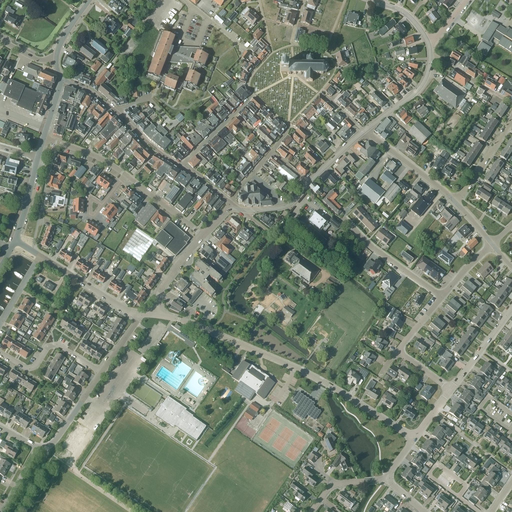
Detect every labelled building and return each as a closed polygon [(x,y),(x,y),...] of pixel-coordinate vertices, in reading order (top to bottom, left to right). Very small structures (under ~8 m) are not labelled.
[(121,13),(125,8),(114,0),(113,0),(108,7),(118,15),(120,12),(121,13)] [(315,11),(316,8),(319,3),(311,0),(310,0),(308,5),(307,8),(315,11)] [(447,9),(451,4),(446,0),(443,5),(447,9)] [(293,3),(290,2),(289,5),(281,4),(280,7),(291,9),(297,10),(299,4),(294,2),(293,3)] [(16,28),(20,21),(15,18),(16,18),(12,16),(14,12),(10,10),(10,9),(7,7),(5,12),(8,14),(4,21),(12,25),(11,25),(12,26),(13,27),(14,27),(15,27),(16,28)] [(247,8),(241,14),(244,17),(248,21),(254,14),(249,10),(247,8)] [(433,24),(439,19),(434,12),(437,10),(435,8),(429,12),(431,14),(427,17),(433,24)] [(221,17),(226,12),(222,9),(217,14),(214,18),(221,25),(225,20),(221,17)] [(491,14),(499,19),(501,14),(494,10),(491,14)] [(294,20),(296,14),(288,11),(286,17),(294,20)] [(312,19),(314,13),(305,11),(303,17),(312,19)] [(231,23),(238,15),(234,12),(227,19),(231,23)] [(345,16),(343,24),(345,25),(346,24),(357,26),(359,16),(348,13),(347,17),(345,16)] [(248,21),(253,25),(259,18),(254,14),(248,21)] [(116,30),(120,25),(108,17),(100,27),(102,28),(100,30),(104,32),(105,30),(111,35),(115,29),(116,30)] [(284,23),(293,26),(294,20),(286,17),(284,23)] [(303,17),(301,23),(310,25),(312,19),(303,17)] [(133,31),(141,21),(137,18),(132,25),(129,22),(126,26),(133,31)] [(392,20),(384,27),(388,30),(395,24),(392,20)] [(498,26),(492,22),(481,39),(483,40),(476,51),(486,56),(493,45),(491,44),(490,42),(493,38),(499,42),(497,45),(511,54),(511,31),(509,29),(508,31),(498,25),(498,26)] [(401,37),(407,31),(400,24),(394,29),(401,37)] [(128,38),(133,31),(128,27),(126,30),(123,35),(128,38)] [(253,48),(255,45),(258,42),(257,41),(263,34),(258,29),(251,36),(255,39),(250,45),(253,48)] [(306,37),(304,36),(305,32),(296,30),(294,42),(300,43),(300,42),(302,43),(303,39),(306,39),(308,40),(309,37),(307,36),(306,37)] [(167,57),(167,56),(170,57),(171,56),(173,57),(174,53),(172,52),(173,49),(171,48),(175,38),(161,33),(153,53),(155,54),(156,54),(165,58),(166,56),(167,57)] [(414,43),(411,37),(406,39),(400,41),(401,44),(404,43),(405,46),(414,43)] [(263,52),(264,51),(268,46),(260,40),(258,42),(255,45),(253,48),(250,50),(254,53),(258,48),(263,52)] [(109,51),(96,41),(94,42),(92,41),(90,43),(92,45),(91,47),(103,56),(100,59),(106,64),(113,55),(108,52),(109,51)] [(91,60),(95,55),(84,47),(80,52),(91,60)] [(188,64),(194,48),(188,48),(187,50),(183,48),(176,47),(174,53),(173,57),(171,60),(170,63),(177,63),(177,61),(182,63),(181,64),(188,64)] [(208,51),(199,47),(197,53),(199,54),(197,58),(206,62),(209,56),(208,55),(208,57),(206,56),(208,51)] [(417,54),(415,47),(407,49),(403,50),(403,49),(394,51),(395,56),(404,54),(404,53),(408,52),(408,56),(417,54)] [(245,61),(250,55),(245,51),(243,55),(241,57),(245,61)] [(264,51),(263,52),(257,58),(261,61),(265,56),(267,54),(264,51)] [(451,58),(448,63),(453,66),(456,61),(457,62),(461,56),(453,51),(450,57),(451,58)] [(78,56),(79,54),(76,53),(75,55),(72,53),(70,58),(67,56),(62,66),(73,72),(78,62),(77,62),(78,59),(82,61),(83,59),(78,56)] [(171,56),(170,57),(167,56),(167,57),(166,56),(165,58),(156,54),(155,54),(148,74),(161,80),(163,74),(164,74),(169,59),(171,60),(173,57),(171,56)] [(337,62),(345,60),(344,54),(335,56),(337,62)] [(254,57),(252,56),(250,59),(252,60),(250,63),(255,68),(260,62),(254,57)] [(312,61),(313,57),(306,57),(306,63),(301,63),(302,61),(301,61),(301,63),(296,63),(296,61),(295,61),(295,62),(291,62),(291,61),(290,61),(290,62),(288,62),(288,64),(281,64),(281,72),(288,72),(288,73),(290,73),(290,75),(291,73),(295,73),(295,75),(296,75),(296,73),(300,74),(300,75),(301,75),(301,73),(304,73),(304,78),(306,78),(306,82),(312,82),(312,74),(317,74),(316,75),(317,75),(317,74),(322,74),(323,74),(325,73),(326,73),(326,72),(328,71),(328,70),(328,67),(328,66),(326,65),(327,64),(326,64),(323,63),(323,61),(322,61),(318,61),(317,61),(317,63),(312,63),(312,61)] [(203,69),(204,69),(206,62),(197,58),(195,63),(193,62),(191,68),(199,71),(201,66),(204,67),(203,69)] [(470,76),(474,68),(475,67),(466,62),(468,60),(465,59),(462,64),(461,65),(463,67),(464,66),(468,68),(465,73),(470,76)] [(337,62),(338,68),(347,66),(345,60),(337,62)] [(95,73),(101,65),(96,61),(90,69),(95,73)] [(9,72),(13,65),(7,62),(3,69),(6,71),(4,74),(7,76),(9,72)] [(253,68),(247,63),(246,65),(244,63),(242,65),(243,66),(242,68),(249,74),(253,68)] [(44,73),(40,72),(39,69),(28,65),(25,66),(23,72),(30,75),(27,80),(32,82),(34,77),(43,81),(41,86),(52,90),(57,78),(44,73)] [(407,68),(404,66),(402,68),(405,70),(403,73),(411,80),(416,74),(407,67),(407,68)] [(83,74),(85,70),(78,67),(77,69),(77,71),(76,71),(73,79),(73,80),(79,83),(83,74)] [(118,73),(111,68),(108,73),(104,70),(96,81),(95,81),(91,87),(97,92),(107,80),(110,82),(118,73)] [(200,77),(198,76),(199,71),(191,68),(189,73),(191,74),(189,78),(198,82),(201,76),(200,75),(200,77)] [(482,77),(483,75),(480,72),(474,68),(470,76),(474,78),(477,74),(478,75),(482,77)] [(246,83),(248,75),(246,74),(247,73),(245,72),(243,71),(241,70),(240,72),(242,73),(240,81),(246,83)] [(469,91),(472,86),(467,83),(468,80),(461,75),(453,70),(449,76),(464,86),(464,87),(469,91)] [(341,84),(346,78),(343,76),(339,72),(332,80),(337,84),(339,82),(341,84)] [(89,77),(83,74),(79,83),(80,83),(89,86),(92,79),(94,77),(89,75),(89,77)] [(173,80),(168,78),(169,76),(164,74),(163,74),(161,80),(160,82),(165,84),(164,87),(162,86),(162,87),(169,89),(173,80)] [(404,88),(408,84),(404,80),(405,78),(401,74),(397,78),(399,79),(397,81),(404,88)] [(493,90),(496,85),(495,84),(497,81),(488,76),(484,74),(483,75),(482,77),(480,79),(484,82),(485,79),(487,80),(484,85),(493,90)] [(196,89),(198,82),(189,78),(187,83),(185,82),(183,88),(191,92),(193,87),(196,88),(195,89),(196,89)] [(228,86),(234,81),(231,78),(225,83),(228,86)] [(4,88),(1,94),(3,95),(3,96),(12,100),(18,102),(17,105),(16,106),(41,117),(44,109),(46,110),(47,107),(45,106),(48,98),(24,88),(25,87),(18,84),(19,82),(16,80),(15,83),(10,81),(9,80),(6,85),(6,84),(5,85),(4,88)] [(180,91),(184,82),(178,80),(177,82),(173,80),(169,89),(175,92),(176,92),(174,91),(175,89),(180,91)] [(448,104),(455,109),(464,96),(442,80),(433,92),(437,95),(436,96),(448,104)] [(511,101),(511,82),(507,80),(498,93),(500,94),(511,101)] [(49,98),(51,92),(44,89),(45,88),(39,86),(40,85),(34,83),(33,85),(39,87),(37,92),(49,98)] [(394,96),(399,91),(391,83),(389,85),(391,87),(389,90),(394,96)] [(333,88),(329,84),(323,91),(330,97),(331,96),(332,95),(335,91),(338,94),(342,90),(335,85),(333,88)] [(112,103),(117,97),(111,92),(103,85),(98,91),(106,98),(112,103)] [(242,102),(251,94),(243,85),(234,94),(242,102)] [(61,101),(72,105),(78,90),(67,87),(65,88),(63,94),(62,97),(61,101)] [(485,102),(486,102),(489,98),(483,94),(485,90),(480,87),(476,93),(485,99),(483,101),(485,102)] [(231,105),(232,105),(235,108),(241,103),(228,90),(225,93),(231,99),(228,101),(228,102),(231,105)] [(83,100),(86,94),(79,91),(77,97),(76,96),(73,102),(72,105),(69,113),(73,115),(75,109),(77,109),(78,105),(80,105),(83,100)] [(345,108),(350,102),(346,99),(350,95),(345,91),(344,93),(344,94),(337,101),(345,108)] [(377,95),(375,92),(372,94),(370,96),(373,99),(377,103),(381,108),(386,102),(382,98),(381,99),(377,95)] [(76,117),(80,118),(93,98),(87,94),(86,94),(83,100),(81,105),(84,107),(79,115),(77,114),(76,117)] [(117,97),(112,103),(116,107),(120,106),(128,104),(125,94),(118,96),(119,97),(118,98),(117,97)] [(320,107),(321,108),(322,107),(327,102),(319,96),(317,98),(311,104),(313,106),(314,108),(315,108),(316,106),(318,109),(320,107)] [(228,102),(228,101),(227,100),(224,103),(223,101),(222,102),(221,100),(218,103),(217,102),(217,101),(213,97),(211,98),(215,103),(213,105),(215,108),(218,105),(221,107),(222,105),(223,106),(230,113),(235,109),(232,105),(231,105),(228,102)] [(253,108),(257,112),(263,106),(254,98),(249,102),(254,107),(253,108)] [(91,115),(101,105),(95,99),(91,103),(93,105),(87,111),(90,114),(89,115),(88,115),(85,120),(86,120),(85,121),(87,122),(88,121),(87,120),(89,118),(92,115),(91,115)] [(424,108),(423,106),(424,105),(421,100),(412,107),(421,118),(429,113),(424,107),(424,108)] [(71,107),(72,105),(61,101),(60,104),(57,114),(65,116),(65,114),(66,111),(65,111),(66,110),(69,111),(70,107),(71,107)] [(254,115),(257,112),(253,108),(254,107),(249,102),(245,107),(250,112),(254,115)] [(323,110),(322,111),(326,114),(328,113),(326,111),(328,110),(331,113),(334,109),(327,103),(323,108),(324,109),(323,110)] [(372,117),(378,111),(370,103),(367,106),(370,109),(367,112),(372,117)] [(466,116),(471,108),(465,103),(459,111),(466,116)] [(350,104),(345,109),(350,114),(355,109),(350,104)] [(501,104),(499,107),(498,109),(504,113),(507,108),(501,104)] [(92,115),(89,118),(91,120),(94,116),(97,119),(106,110),(101,105),(91,115),(92,115)] [(212,110),(215,108),(213,105),(207,110),(211,115),(209,117),(210,118),(206,122),(213,129),(220,122),(213,114),(214,113),(212,110)] [(221,122),(230,113),(223,106),(220,109),(222,111),(216,116),(221,122)] [(315,108),(314,108),(313,106),(311,107),(310,106),(306,110),(312,116),(316,112),(319,114),(320,113),(322,111),(323,110),(321,108),(320,107),(318,109),(316,112),(314,110),(315,108)] [(263,117),(266,120),(268,118),(272,114),(264,107),(261,111),(262,112),(260,115),(263,117)] [(129,118),(135,115),(139,112),(136,108),(133,110),(131,108),(130,108),(124,111),(129,118)] [(255,124),(259,120),(245,108),(238,114),(245,121),(248,118),(255,124)] [(354,117),(359,112),(358,111),(360,110),(359,109),(357,111),(355,109),(350,114),(354,117)] [(359,112),(354,117),(356,119),(362,125),(368,119),(362,113),(364,111),(362,109),(359,112)] [(405,125),(412,118),(402,109),(396,115),(400,120),(405,125)] [(504,113),(498,109),(494,114),(501,118),(504,113)] [(308,121),(312,116),(306,110),(302,115),(308,121)] [(111,122),(114,118),(108,111),(97,125),(94,128),(99,132),(100,131),(106,124),(109,121),(111,122)] [(135,115),(129,118),(136,126),(145,119),(140,112),(135,115)] [(337,125),(339,124),(340,122),(341,123),(344,121),(343,119),(344,118),(338,113),(337,114),(336,113),(330,118),(337,125)] [(180,123),(185,118),(179,114),(175,118),(180,123)] [(80,118),(76,117),(70,115),(65,130),(71,132),(75,120),(78,121),(80,118)] [(110,138),(122,126),(114,118),(111,122),(109,121),(106,124),(108,126),(99,135),(102,138),(101,140),(94,147),(98,151),(110,138)] [(151,125),(149,127),(147,125),(149,123),(146,118),(137,125),(140,129),(140,131),(141,132),(143,132),(142,133),(143,133),(151,125)] [(230,124),(237,132),(239,130),(236,126),(240,122),(235,118),(230,124)] [(274,132),(282,123),(276,118),(272,122),(270,124),(274,128),(271,131),(272,133),(273,132),(274,132)] [(385,118),(374,131),(378,135),(380,136),(385,140),(390,134),(388,133),(386,131),(390,126),(392,128),(396,124),(391,119),(388,122),(385,118)] [(192,130),(194,128),(191,124),(192,123),(188,119),(185,121),(187,124),(190,127),(192,130)] [(302,126),(305,129),(305,128),(308,125),(309,124),(305,120),(303,122),(300,119),(296,123),(299,125),(300,124),(302,126)] [(346,119),(343,122),(349,129),(352,126),(346,119)] [(488,124),(494,128),(498,123),(491,119),(490,121),(487,120),(487,121),(484,119),(482,121),(485,123),(486,121),(489,123),(488,124)] [(213,129),(206,122),(205,120),(194,131),(203,139),(213,129)] [(259,120),(255,124),(252,126),(255,129),(261,122),(259,120)] [(88,121),(87,122),(85,125),(90,129),(94,125),(88,121)] [(7,122),(2,133),(6,135),(11,124),(7,122)] [(326,126),(332,131),(336,127),(330,122),(326,126)] [(421,145),(431,135),(417,122),(408,132),(421,145)] [(90,130),(80,123),(79,125),(78,125),(75,130),(84,136),(86,132),(87,134),(90,130)] [(273,132),(272,133),(269,136),(274,140),(277,138),(274,136),(277,133),(280,136),(286,128),(286,127),(282,123),(274,132),(273,132)] [(303,131),(305,129),(302,126),(300,124),(299,125),(296,123),(293,126),(297,130),(295,132),(303,140),(304,141),(309,136),(304,131),(303,132),(303,131)] [(235,133),(237,132),(230,124),(225,128),(229,133),(232,130),(235,133)] [(491,133),(494,128),(488,124),(485,129),(491,133)] [(157,147),(163,139),(164,137),(165,136),(168,133),(160,125),(156,129),(152,125),(151,125),(143,133),(151,142),(157,147)] [(65,127),(60,127),(55,126),(53,134),(59,136),(59,135),(62,136),(63,134),(65,127)] [(119,143),(120,142),(118,140),(123,135),(124,136),(128,132),(122,126),(110,138),(113,141),(107,147),(111,151),(119,143)] [(260,136),(265,130),(262,127),(256,132),(260,136)] [(353,133),(349,129),(348,128),(339,136),(344,142),(353,133)] [(222,140),(225,143),(227,142),(232,148),(238,143),(229,133),(225,129),(217,135),(222,140)] [(482,134),(482,133),(480,132),(480,131),(477,129),(475,131),(479,134),(478,135),(480,136),(478,139),(485,143),(488,138),(482,134)] [(488,138),(491,133),(485,129),(482,133),(482,134),(488,138)] [(265,141),(269,137),(268,135),(269,134),(265,130),(260,136),(265,141)] [(202,140),(196,134),(194,132),(191,135),(190,135),(189,135),(187,136),(188,138),(187,138),(195,146),(202,140)] [(303,140),(295,132),(291,137),(298,144),(303,140)] [(118,145),(120,147),(118,148),(119,149),(112,156),(118,161),(124,154),(122,152),(135,139),(129,133),(120,142),(119,143),(120,143),(118,145)] [(20,135),(17,134),(16,138),(20,139),(19,142),(23,143),(24,144),(25,144),(27,144),(27,143),(28,142),(27,141),(28,137),(20,135)] [(177,138),(180,140),(191,151),(195,147),(184,136),(182,138),(178,134),(176,136),(177,138)] [(249,142),(254,137),(252,134),(246,140),(249,142)] [(408,143),(411,139),(405,134),(400,140),(404,143),(406,141),(408,143)] [(163,139),(157,147),(163,152),(166,148),(167,149),(169,147),(168,146),(174,138),(172,136),(170,139),(171,139),(170,140),(168,139),(168,140),(164,137),(163,139)] [(226,145),(225,144),(217,136),(207,145),(216,154),(226,145)] [(286,147),(292,140),(287,136),(281,143),(286,147)] [(269,137),(265,141),(270,146),(274,142),(269,137)] [(133,154),(142,146),(135,139),(122,152),(124,154),(124,153),(129,158),(133,154)] [(322,154),(328,147),(322,141),(315,147),(322,154)] [(377,149),(367,142),(363,146),(358,142),(354,148),(368,160),(377,149)] [(418,149),(410,142),(408,145),(409,146),(405,151),(407,154),(408,153),(413,157),(413,156),(415,157),(417,154),(416,153),(417,152),(416,151),(418,149)] [(262,156),(267,151),(258,143),(255,147),(257,149),(258,150),(260,151),(259,153),(262,156)] [(442,153),(444,149),(431,143),(430,146),(432,147),(429,153),(435,156),(438,151),(442,153)] [(471,145),(470,147),(472,148),(479,152),(482,147),(476,143),(474,145),(472,144),(471,145)] [(178,150),(184,157),(190,151),(183,144),(177,150),(178,150)] [(137,160),(146,150),(142,146),(133,154),(132,155),(137,160)] [(212,158),(209,155),(212,152),(206,146),(200,152),(204,157),(204,156),(206,158),(207,158),(209,160),(212,158)] [(284,159),(288,153),(280,146),(276,151),(281,155),(280,155),(284,159)] [(312,155),(315,152),(309,147),(307,149),(309,152),(304,157),(313,166),(318,161),(311,155),(312,154),(312,155)] [(509,156),(511,151),(506,147),(503,152),(509,156)] [(475,157),(479,152),(472,148),(469,153),(475,157)] [(253,167),(262,157),(253,149),(249,153),(254,157),(249,163),(253,167)] [(146,150),(137,160),(142,165),(148,159),(152,155),(146,150)] [(180,161),(184,157),(178,150),(173,155),(171,153),(169,156),(171,157),(176,160),(178,158),(180,161)] [(364,177),(375,164),(374,163),(382,154),(377,150),(369,160),(358,172),(354,177),(359,181),(363,176),(364,177)] [(440,169),(449,155),(444,152),(441,157),(438,156),(434,162),(435,162),(432,167),(438,171),(440,169)] [(506,161),(509,156),(503,152),(499,157),(506,161)] [(472,162),(475,157),(469,153),(466,158),(472,162)] [(62,163),(66,164),(68,158),(57,154),(55,158),(61,161),(62,161),(62,163)] [(207,162),(198,154),(195,157),(188,164),(193,169),(199,162),(203,166),(207,162)] [(350,162),(350,163),(352,165),(356,161),(350,154),(346,158),(350,162)] [(153,166),(159,158),(154,155),(151,160),(148,163),(153,166)] [(350,162),(346,158),(344,156),(340,160),(346,166),(350,163),(350,162)] [(78,169),(79,167),(81,161),(69,157),(67,165),(78,169)] [(277,170),(282,165),(272,157),(268,162),(272,166),(269,169),(271,171),(272,170),(273,171),(275,168),(277,170)] [(60,173),(66,164),(62,163),(62,161),(61,161),(55,158),(53,165),(59,167),(59,166),(61,167),(58,172),(60,173)] [(161,169),(165,162),(159,158),(153,166),(152,168),(158,172),(160,168),(161,169)] [(469,167),(472,162),(466,158),(462,163),(469,167)] [(342,170),(346,166),(340,160),(336,164),(338,167),(338,166),(342,170)] [(375,205),(396,180),(391,176),(398,167),(389,160),(383,167),(387,170),(380,179),(385,183),(380,189),(368,180),(359,192),(375,205)] [(10,174),(15,175),(18,164),(7,161),(4,172),(9,174),(10,174)] [(504,175),(506,172),(503,170),(504,169),(501,168),(503,165),(497,161),(494,166),(502,171),(501,172),(501,173),(504,175)] [(170,172),(174,167),(169,164),(165,162),(161,169),(160,168),(158,172),(148,186),(155,192),(157,189),(168,173),(168,174),(170,172)] [(252,168),(246,162),(243,166),(241,164),(236,170),(244,177),(252,168)] [(304,176),(309,171),(300,163),(296,168),(298,171),(297,172),(301,175),(302,174),(304,176)] [(282,165),(277,170),(280,171),(278,173),(292,184),(297,177),(282,165)] [(450,168),(446,165),(445,168),(445,167),(441,173),(449,178),(453,173),(454,171),(453,170),(454,168),(451,166),(450,168)] [(92,179),(94,180),(102,170),(94,166),(89,173),(94,176),(92,179)] [(344,173),(342,170),(338,166),(338,167),(334,170),(340,177),(344,173)] [(501,174),(501,173),(501,172),(502,171),(494,166),(490,171),(497,175),(498,172),(501,174)] [(79,180),(86,171),(81,167),(74,176),(79,180)] [(168,188),(180,171),(174,167),(170,172),(168,174),(168,173),(157,189),(162,192),(162,191),(165,193),(168,188)] [(209,170),(204,176),(209,181),(214,175),(211,173),(213,170),(212,168),(210,171),(209,170)] [(74,170),(68,176),(71,179),(76,172),(74,170)] [(168,188),(165,193),(167,195),(164,200),(170,205),(180,192),(177,189),(180,186),(179,185),(185,189),(192,179),(186,175),(180,171),(168,188)] [(495,181),(496,180),(497,179),(495,177),(497,175),(490,171),(487,176),(493,180),(495,181)] [(330,177),(329,176),(325,172),(319,178),(324,183),(328,179),(333,185),(336,182),(338,181),(332,175),(330,177)] [(217,173),(210,181),(215,186),(222,177),(221,177),(219,175),(217,173)] [(14,179),(15,175),(10,174),(9,179),(9,178),(8,180),(0,178),(0,188),(14,195),(16,187),(16,186),(17,187),(17,186),(17,185),(18,185),(18,184),(18,183),(17,183),(17,180),(14,179)] [(59,186),(64,177),(59,174),(57,178),(51,176),(48,186),(58,190),(59,186)] [(102,174),(96,183),(101,186),(107,178),(102,174)] [(221,190),(225,185),(228,181),(225,179),(228,176),(225,174),(224,175),(225,175),(216,186),(221,190)] [(492,182),(493,180),(487,176),(484,181),(490,185),(492,182)] [(92,179),(91,178),(88,182),(84,178),(78,186),(82,188),(84,185),(88,187),(94,180),(92,179)] [(104,192),(112,182),(107,178),(101,186),(104,189),(102,191),(104,192)] [(195,193),(201,185),(194,179),(190,184),(185,189),(192,195),(195,192),(195,193)] [(230,198),(233,194),(228,190),(230,188),(229,187),(234,182),(231,180),(222,191),(230,198)] [(281,183),(278,181),(274,186),(277,188),(276,188),(283,193),(288,186),(282,181),(281,183)] [(408,188),(400,181),(396,186),(393,184),(382,197),(390,204),(402,189),(405,192),(408,188)] [(250,184),(248,183),(245,187),(245,189),(243,189),(242,189),(241,193),(240,193),(241,195),(238,195),(238,196),(238,197),(237,197),(238,201),(238,204),(239,205),(242,205),(245,207),(251,207),(251,208),(272,206),(274,204),(274,201),(266,195),(265,196),(250,183),(250,184)] [(322,198),(325,195),(313,183),(309,187),(319,197),(320,196),(322,198)] [(409,193),(405,198),(407,199),(408,200),(410,199),(413,202),(416,199),(417,199),(425,190),(417,183),(409,193)] [(86,191),(90,194),(95,187),(92,184),(86,191)] [(193,199),(186,207),(188,208),(198,197),(201,199),(208,191),(203,186),(192,198),(193,199)] [(128,199),(133,193),(126,187),(122,193),(126,196),(126,197),(128,199)] [(485,193),(481,199),(487,203),(491,197),(486,194),(488,191),(490,192),(492,189),(488,187),(486,190),(485,193)] [(481,199),(485,193),(479,189),(475,195),(481,199)] [(331,198),(333,200),(338,196),(336,194),(337,193),(333,190),(326,197),(329,200),(331,198)] [(206,204),(214,195),(209,191),(201,200),(198,203),(193,209),(196,211),(200,206),(201,205),(203,202),(206,204)] [(137,215),(143,207),(140,204),(143,200),(134,192),(128,200),(137,207),(133,212),(137,215)] [(428,204),(434,197),(428,192),(423,199),(421,197),(410,210),(419,218),(430,205),(428,204)] [(193,199),(192,198),(186,194),(175,208),(181,213),(186,206),(186,207),(193,199)] [(64,206),(65,198),(46,195),(44,206),(51,207),(56,208),(57,205),(64,206)] [(219,199),(220,199),(216,195),(215,196),(212,199),(207,205),(208,206),(210,208),(212,209),(212,208),(219,199)] [(336,203),(333,200),(331,198),(329,200),(326,197),(323,201),(330,208),(334,205),(336,203)] [(501,202),(502,203),(504,199),(502,198),(500,202),(496,199),(491,206),(497,209),(501,202)] [(216,211),(223,204),(224,203),(219,199),(212,208),(216,211)] [(439,211),(444,205),(438,200),(430,210),(433,213),(436,209),(439,211)] [(126,209),(129,206),(122,201),(120,204),(126,209)] [(506,206),(507,206),(509,203),(507,201),(505,205),(502,203),(501,202),(497,209),(502,212),(506,206)] [(334,205),(330,208),(337,215),(341,212),(339,210),(341,208),(336,203),(334,205)] [(143,227),(156,211),(148,204),(134,220),(143,227)] [(106,210),(114,216),(116,213),(118,215),(122,210),(117,207),(115,209),(109,205),(106,210)] [(506,206),(502,212),(507,216),(511,209),(511,210),(511,209),(511,205),(510,208),(507,206),(506,206)] [(83,213),(83,207),(73,207),(73,210),(70,210),(70,216),(76,216),(76,213),(83,213)] [(357,218),(364,212),(359,207),(353,213),(357,218)] [(453,217),(454,215),(447,208),(440,215),(448,222),(453,217)] [(106,210),(102,215),(112,223),(114,220),(112,219),(114,216),(106,210)] [(402,219),(407,213),(403,210),(398,215),(402,219)] [(161,230),(170,220),(158,211),(150,221),(161,230)] [(300,221),(298,221),(298,223),(298,225),(299,227),(299,229),(300,230),(302,232),(303,233),(305,234),(306,234),(308,235),(310,235),(310,234),(309,232),(309,230),(310,230),(311,232),(311,233),(312,234),(311,236),(322,246),(326,241),(310,228),(311,226),(314,228),(319,233),(322,230),(325,232),(330,225),(337,231),(338,230),(342,225),(332,217),(327,223),(314,212),(311,216),(311,217),(310,218),(307,222),(309,224),(310,225),(306,222),(304,223),(303,223),(301,222),(300,221)] [(362,223),(369,217),(364,212),(357,218),(362,223)] [(268,217),(264,214),(259,220),(269,228),(273,223),(271,222),(273,219),(269,216),(268,217)] [(204,225),(209,219),(205,216),(201,222),(204,225)] [(367,228),(373,222),(369,217),(362,223),(367,228)] [(450,232),(459,222),(453,217),(448,222),(444,226),(450,232)] [(231,228),(237,221),(234,218),(232,220),(229,218),(224,224),(227,227),(228,226),(231,228)] [(95,225),(90,221),(83,232),(85,234),(87,232),(90,233),(95,225)] [(237,221),(231,228),(233,230),(233,232),(236,234),(241,228),(238,225),(240,223),(237,221)] [(185,241),(185,238),(184,237),(185,235),(170,222),(154,241),(137,229),(123,251),(139,262),(152,244),(155,246),(157,243),(164,249),(165,248),(175,257),(187,244),(184,242),(185,241)] [(373,222),(367,228),(371,233),(378,226),(373,222)] [(401,222),(396,228),(400,231),(405,225),(401,222)] [(95,225),(90,233),(95,237),(100,228),(95,225)] [(464,240),(471,234),(464,226),(457,232),(464,240)] [(45,233),(52,236),(54,230),(48,227),(45,233)] [(221,257),(231,266),(236,259),(230,255),(229,256),(228,255),(233,250),(230,247),(227,245),(231,241),(225,237),(227,235),(224,233),(224,232),(221,229),(221,230),(220,229),(214,237),(219,241),(215,246),(222,252),(219,256),(221,257)] [(252,235),(244,229),(242,230),(238,236),(246,242),(252,235)] [(381,241),(387,234),(381,230),(376,237),(381,241)] [(74,231),(71,236),(76,239),(79,234),(74,231)] [(50,242),(52,236),(45,233),(43,239),(50,242)] [(387,234),(381,241),(386,245),(392,238),(387,234)] [(88,238),(83,235),(78,243),(83,246),(88,238)] [(52,244),(52,243),(50,242),(43,239),(41,245),(48,248),(49,244),(52,244)] [(478,244),(473,239),(471,241),(470,240),(468,243),(469,243),(466,246),(467,247),(466,248),(465,248),(462,251),(459,254),(462,258),(469,252),(468,251),(469,249),(470,250),(478,244)] [(212,259),(214,257),(211,255),(213,252),(206,246),(202,250),(210,257),(212,259)] [(358,257),(362,260),(364,258),(367,253),(367,254),(370,251),(365,247),(358,257)] [(100,248),(94,257),(98,259),(103,251),(100,248)] [(64,260),(70,250),(68,249),(66,252),(62,250),(59,256),(64,260)] [(70,250),(64,260),(69,263),(73,257),(70,255),(72,251),(70,250)] [(211,261),(212,259),(210,257),(202,250),(199,254),(206,260),(208,258),(211,261)] [(297,255),(292,251),(291,252),(289,255),(287,257),(285,261),(284,261),(290,265),(291,264),(294,266),(290,271),(308,285),(311,281),(319,272),(300,258),(299,259),(296,256),(297,255)] [(442,251),(437,257),(448,265),(453,259),(442,251)] [(402,257),(411,263),(413,260),(405,254),(402,257)] [(105,256),(103,255),(96,265),(99,267),(105,256)] [(231,266),(221,257),(216,263),(223,269),(227,272),(231,266)] [(444,276),(443,275),(445,273),(422,257),(415,267),(425,274),(427,276),(428,275),(438,283),(441,278),(442,278),(444,276)] [(160,264),(166,268),(170,262),(164,258),(161,262),(158,260),(157,262),(160,264)] [(81,270),(85,264),(79,260),(75,267),(81,270)] [(215,293),(207,285),(208,284),(206,281),(209,277),(218,283),(222,278),(210,268),(201,260),(194,268),(201,272),(198,275),(196,272),(193,275),(194,276),(189,280),(199,288),(200,288),(211,298),(215,293)] [(376,260),(374,264),(370,268),(365,265),(363,268),(368,272),(369,270),(375,274),(382,265),(376,260)] [(85,264),(81,270),(86,273),(90,267),(86,265),(88,262),(86,261),(85,264)] [(157,262),(157,261),(155,263),(159,265),(156,269),(162,273),(166,268),(160,264),(157,262)] [(111,276),(117,267),(111,263),(105,273),(111,276)] [(482,268),(488,274),(493,270),(486,263),(482,268)] [(135,268),(130,264),(127,269),(132,273),(135,268)] [(483,279),(488,274),(482,268),(477,272),(483,279)] [(101,274),(103,271),(101,269),(99,273),(95,271),(92,277),(97,280),(101,274)] [(392,275),(389,272),(382,282),(388,287),(383,293),(389,298),(395,290),(391,287),(398,278),(393,274),(392,275)] [(101,274),(97,280),(103,284),(106,277),(103,275),(101,274)] [(146,278),(155,284),(158,279),(152,275),(150,278),(147,277),(146,278)] [(151,289),(155,284),(146,278),(144,280),(147,282),(145,285),(151,289)] [(174,287),(182,294),(182,293),(185,296),(186,295),(186,294),(189,291),(186,289),(189,285),(181,278),(178,283),(174,287)] [(333,283),(328,279),(325,283),(325,284),(325,285),(329,288),(329,286),(335,291),(338,287),(333,283)] [(465,285),(473,292),(477,287),(479,288),(481,285),(475,280),(473,283),(469,279),(465,285)] [(114,291),(118,284),(112,281),(108,287),(114,291)] [(51,292),(54,287),(46,282),(43,287),(51,292)] [(118,284),(114,291),(119,294),(123,288),(118,284)] [(410,288),(411,288),(405,285),(405,286),(402,292),(407,295),(410,288)] [(469,297),(473,292),(465,285),(460,290),(464,293),(462,296),(468,301),(470,298),(469,297)] [(501,289),(500,288),(498,291),(506,297),(511,291),(504,285),(501,289)] [(129,291),(127,295),(126,295),(125,296),(134,302),(133,302),(140,306),(143,301),(137,297),(137,296),(134,294),(129,291)] [(137,297),(143,301),(147,296),(141,291),(138,295),(135,292),(134,294),(137,296),(137,297)] [(502,303),(506,297),(498,291),(496,293),(497,294),(495,297),(502,303)] [(403,301),(407,295),(402,292),(398,298),(403,301)] [(82,305),(87,297),(82,293),(77,302),(82,305)] [(415,301),(416,301),(415,304),(419,306),(423,297),(419,295),(419,296),(417,296),(415,301)] [(87,297),(82,305),(87,308),(92,300),(87,297)] [(498,309),(502,303),(495,297),(492,301),(491,300),(489,303),(498,309)] [(185,304),(177,298),(175,301),(174,300),(171,305),(172,306),(170,309),(179,313),(180,312),(184,307),(183,307),(185,304)] [(394,305),(399,308),(400,308),(399,308),(403,301),(398,298),(394,305)] [(449,303),(458,310),(462,305),(463,306),(466,303),(460,298),(457,301),(454,298),(449,303)] [(21,305),(30,310),(33,305),(24,300),(21,305)] [(97,314),(102,306),(97,303),(92,311),(97,314)] [(454,315),(458,310),(449,303),(445,308),(448,311),(446,314),(452,319),(455,316),(454,315)] [(481,311),(488,317),(493,311),(484,304),(482,307),(483,307),(481,311)] [(27,315),(30,310),(21,305),(18,309),(27,315)] [(102,306),(97,314),(102,318),(107,309),(102,306)] [(281,312),(290,319),(294,313),(286,306),(281,312)] [(399,329),(404,320),(399,317),(400,314),(400,313),(392,308),(386,318),(393,321),(389,329),(387,327),(384,333),(392,338),(395,332),(394,332),(396,328),(399,329)] [(481,311),(480,310),(478,313),(479,314),(476,317),(484,323),(488,317),(481,311)] [(12,320),(21,325),(24,320),(15,315),(12,320)] [(43,322),(50,326),(54,320),(47,315),(43,322)] [(434,321),(442,329),(446,324),(448,325),(450,322),(444,316),(442,319),(438,316),(434,321)] [(479,329),(484,323),(476,317),(474,321),(473,320),(471,323),(479,329)] [(65,329),(68,323),(70,321),(65,318),(60,326),(65,329)] [(114,324),(122,329),(125,324),(117,319),(114,324)] [(18,330),(21,325),(12,320),(9,325),(18,330)] [(75,324),(70,321),(68,323),(65,329),(69,332),(75,324)] [(438,334),(442,329),(434,321),(429,327),(433,330),(430,333),(437,338),(439,335),(438,334)] [(47,331),(50,326),(43,322),(40,326),(47,331)] [(174,327),(170,325),(168,323),(170,325),(167,330),(166,331),(168,329),(170,331),(185,341),(185,342),(184,343),(192,349),(196,343),(178,330),(180,328),(176,325),(174,327)] [(74,335),(80,327),(75,324),(69,332),(74,335)] [(120,334),(122,329),(114,324),(111,329),(120,334)] [(47,331),(40,326),(37,325),(36,327),(38,329),(37,331),(44,336),(47,331)] [(80,327),(74,335),(79,339),(85,330),(80,327)] [(466,334),(473,339),(478,333),(470,327),(468,330),(469,330),(466,334)] [(117,339),(120,334),(111,329),(108,333),(117,339)] [(40,342),(44,336),(37,331),(33,338),(40,342)] [(114,344),(117,339),(108,333),(105,338),(114,344)] [(469,345),(473,339),(466,334),(463,337),(462,337),(461,339),(469,345)] [(511,343),(511,341),(506,336),(502,341),(508,346),(509,346),(511,343)] [(9,349),(13,341),(7,337),(3,345),(9,349)] [(379,340),(377,339),(375,342),(376,343),(374,346),(377,348),(376,348),(381,351),(383,348),(382,347),(383,345),(386,347),(388,343),(380,339),(379,340)] [(425,343),(419,339),(414,347),(423,353),(427,346),(431,348),(434,344),(427,340),(425,343)] [(464,351),(469,345),(461,339),(459,341),(460,342),(457,346),(464,351)] [(14,352),(18,344),(13,341),(9,349),(14,352)] [(84,352),(89,344),(84,341),(79,349),(84,352)] [(502,341),(498,347),(505,351),(507,348),(511,351),(509,355),(511,356),(511,348),(509,346),(508,346),(502,341)] [(19,354),(23,347),(18,344),(14,352),(19,354)] [(89,355),(94,347),(89,344),(84,352),(89,355)] [(460,357),(464,351),(457,346),(455,349),(454,348),(452,351),(460,357)] [(23,347),(19,354),(25,358),(30,351),(23,347)] [(94,358),(99,350),(94,347),(89,355),(94,358)] [(442,353),(444,350),(441,348),(439,350),(436,354),(440,357),(442,353)] [(99,350),(94,358),(99,361),(104,353),(99,350)] [(445,360),(441,367),(447,372),(453,364),(449,360),(452,356),(446,352),(442,358),(445,360)] [(368,355),(365,353),(363,357),(364,357),(362,360),(361,360),(359,364),(365,367),(367,364),(369,365),(371,362),(370,362),(372,359),(374,361),(376,358),(368,353),(368,355)] [(53,360),(61,365),(65,358),(57,354),(53,360)] [(58,370),(61,365),(53,360),(50,365),(58,370)] [(249,366),(242,361),(238,367),(237,367),(235,370),(236,371),(231,377),(239,383),(234,391),(249,401),(254,394),(263,400),(274,383),(267,379),(268,378),(261,373),(257,370),(250,365),(249,366)] [(483,367),(491,373),(493,371),(495,373),(496,371),(486,363),(483,367)] [(55,375),(58,370),(50,365),(47,370),(55,375)] [(399,371),(391,367),(387,374),(394,379),(396,375),(406,381),(410,374),(401,368),(399,371)] [(489,376),(491,373),(483,367),(479,372),(484,375),(482,378),(487,381),(490,377),(489,376)] [(15,382),(20,374),(13,370),(8,378),(15,382)] [(51,381),(55,375),(47,370),(43,377),(51,381)] [(77,377),(85,382),(88,377),(80,372),(77,377)] [(357,375),(352,372),(351,374),(350,374),(347,379),(348,379),(346,382),(350,385),(351,383),(355,385),(360,378),(356,376),(357,375)] [(20,385),(24,377),(20,374),(15,382),(20,385)] [(499,379),(495,385),(498,387),(498,386),(501,388),(499,391),(502,393),(504,390),(510,382),(501,376),(499,379)] [(25,388),(29,380),(24,377),(20,385),(25,388)] [(82,387),(85,382),(77,377),(74,382),(82,387)] [(487,381),(482,378),(480,380),(476,377),(472,381),(480,387),(482,384),(484,386),(487,381)] [(29,380),(25,388),(31,391),(36,384),(29,380)] [(65,390),(67,392),(75,397),(79,392),(72,388),(74,385),(67,381),(65,384),(68,386),(65,390)] [(375,400),(379,394),(372,390),(375,383),(371,381),(365,390),(369,392),(367,395),(375,400)] [(478,390),(480,387),(472,381),(469,385),(474,389),(472,391),(478,396),(481,392),(478,390)] [(418,392),(422,386),(418,383),(414,388),(418,392)] [(427,401),(434,391),(428,386),(420,396),(427,401)] [(478,396),(472,391),(470,394),(465,390),(463,394),(470,400),(472,398),(475,400),(476,399),(478,396)] [(72,402),(75,397),(67,392),(64,397),(72,402)] [(394,406),(396,402),(390,398),(391,396),(385,392),(381,399),(383,401),(381,403),(391,409),(393,405),(394,406)] [(299,394),(294,402),(299,406),(293,414),(302,420),(306,414),(314,420),(319,412),(311,406),(313,403),(308,399),(299,394)] [(468,403),(470,400),(463,394),(459,399),(464,403),(462,405),(467,409),(470,405),(468,403)] [(182,414),(184,411),(185,410),(166,398),(154,416),(169,426),(171,424),(174,426),(196,441),(206,427),(192,417),(190,420),(182,414)] [(0,414),(3,416),(8,408),(2,404),(4,401),(1,400),(0,401),(0,414)] [(58,407),(66,412),(69,407),(61,402),(58,407)] [(251,421),(260,408),(252,403),(243,416),(251,421)] [(412,420),(416,414),(410,410),(412,408),(406,404),(402,410),(405,412),(403,414),(412,420)] [(467,409),(462,405),(460,408),(455,404),(452,408),(460,414),(462,412),(464,413),(467,409)] [(14,417),(19,408),(16,407),(14,411),(8,408),(3,416),(8,419),(11,415),(14,417)] [(63,417),(66,412),(58,407),(55,412),(63,417)] [(19,425),(25,417),(22,415),(24,412),(19,408),(14,417),(16,418),(14,422),(19,425)] [(458,417),(460,414),(452,408),(449,413),(459,420),(460,419),(458,417)] [(472,431),(478,423),(473,419),(473,418),(471,416),(466,422),(469,424),(466,427),(472,431)] [(30,426),(34,420),(31,419),(30,420),(25,417),(19,425),(25,429),(28,425),(30,426)] [(36,435),(41,426),(36,423),(37,422),(34,420),(30,426),(29,429),(31,430),(30,431),(36,435)] [(484,432),(488,427),(485,425),(483,427),(478,423),(472,431),(478,435),(482,431),(484,432)] [(79,445),(88,430),(77,424),(68,438),(79,445)] [(41,426),(36,435),(42,438),(44,435),(47,436),(51,430),(48,429),(49,428),(46,426),(45,428),(41,426)] [(434,431),(442,437),(444,435),(448,438),(452,433),(445,427),(443,431),(438,427),(434,431)] [(490,442),(497,431),(495,429),(493,432),(490,429),(491,429),(488,427),(484,432),(486,434),(484,437),(490,442)] [(440,440),(442,437),(434,431),(431,436),(436,439),(434,442),(441,447),(445,443),(440,440)] [(500,445),(505,439),(502,437),(501,438),(499,436),(500,433),(497,431),(490,442),(496,446),(498,443),(500,445)] [(335,439),(329,435),(327,437),(325,439),(326,439),(327,440),(323,442),(328,453),(332,451),(332,450),(335,449),(335,450),(336,450),(332,442),(335,439)] [(506,454),(511,445),(511,442),(510,444),(506,442),(507,441),(505,439),(500,445),(503,446),(500,450),(506,454)] [(0,444),(0,446),(4,449),(2,452),(14,459),(17,452),(10,448),(12,446),(2,441),(0,444)] [(441,447),(434,442),(432,444),(427,441),(424,445),(432,451),(434,448),(438,451),(441,447)] [(453,455),(459,447),(455,444),(451,448),(449,447),(446,451),(445,451),(449,455),(451,453),(453,455)] [(430,453),(432,451),(424,445),(421,449),(426,453),(424,455),(429,459),(432,455),(430,453)] [(460,462),(463,457),(460,455),(464,450),(459,447),(453,455),(456,457),(455,458),(460,462)] [(316,460),(319,456),(313,452),(308,460),(313,463),(315,460),(316,460)] [(350,467),(346,457),(341,453),(332,465),(335,468),(340,461),(341,463),(340,464),(343,471),(350,468),(349,467),(350,467)] [(429,459),(424,455),(422,458),(417,454),(414,459),(422,465),(424,462),(426,463),(429,459)] [(10,461),(0,456),(0,455),(0,459),(1,460),(0,461),(0,466),(7,471),(10,465),(9,464),(10,461)] [(468,466),(474,458),(470,455),(466,459),(463,457),(460,462),(464,466),(466,464),(468,466)] [(474,458),(468,466),(471,468),(470,470),(474,473),(477,468),(475,466),(479,461),(474,458)] [(420,467),(422,465),(414,459),(411,463),(415,467),(414,469),(419,473),(422,468),(420,467)] [(488,478),(496,484),(499,479),(494,476),(498,470),(493,466),(488,474),(490,475),(488,478)] [(314,487),(318,482),(312,477),(314,474),(305,468),(301,473),(308,478),(306,481),(314,487)] [(419,473),(414,469),(412,471),(407,468),(404,472),(412,478),(414,476),(416,478),(419,478),(421,475),(419,473)] [(410,481),(412,478),(404,472),(401,477),(411,484),(412,483),(410,481)] [(492,488),(496,484),(488,478),(486,480),(484,479),(480,484),(485,487),(488,484),(492,488)] [(423,495),(429,488),(426,486),(428,483),(423,479),(418,485),(422,487),(419,492),(423,495)] [(302,502),(307,497),(300,492),(302,489),(294,483),(290,487),(297,492),(294,496),(302,502)] [(483,491),(485,487),(480,484),(477,489),(478,490),(477,493),(485,499),(488,494),(483,491)] [(429,488),(423,495),(427,499),(431,494),(433,496),(437,491),(433,488),(432,490),(429,488)] [(351,499),(354,496),(349,492),(347,495),(348,495),(347,496),(342,492),(337,499),(350,509),(355,503),(351,499)] [(440,508),(446,500),(443,498),(445,497),(440,493),(437,498),(439,500),(435,505),(440,508)] [(481,503),(485,499),(477,493),(475,495),(473,494),(468,501),(474,505),(478,500),(481,503)] [(385,508),(391,499),(386,496),(381,502),(379,501),(375,506),(379,509),(382,505),(385,508)] [(391,499),(385,508),(389,510),(387,511),(394,511),(395,511),(392,509),(397,503),(391,499)] [(446,500),(440,508),(444,511),(447,506),(450,508),(454,504),(450,501),(449,502),(446,500)] [(294,511),(296,509),(287,502),(284,507),(290,511),(294,511)]
